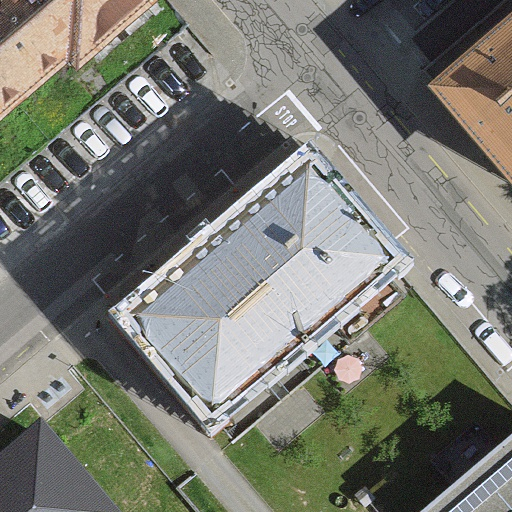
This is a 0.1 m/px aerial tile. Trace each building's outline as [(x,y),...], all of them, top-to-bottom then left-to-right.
[(83,99),(169,27),(146,0),(0,0),(0,24),(1,25),(0,25),(0,147),(74,87),(83,99)] [(511,37),(497,50),(430,107),(511,203),(511,37)] [(396,265),(308,165),(127,323),(215,423),(396,265)] [(0,511),(107,511),(43,436),(0,472),(0,511)] [(511,511),(511,450),(438,511),(511,511)]
